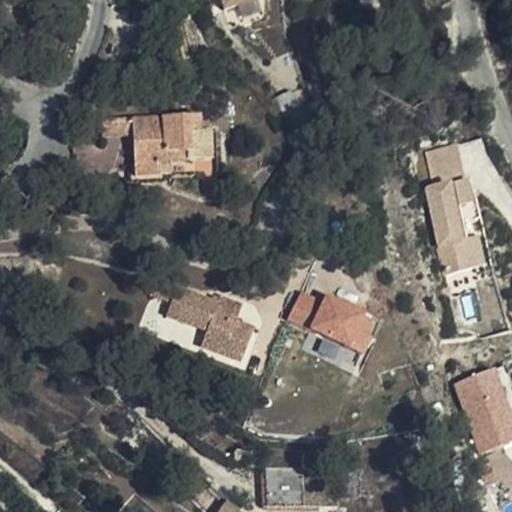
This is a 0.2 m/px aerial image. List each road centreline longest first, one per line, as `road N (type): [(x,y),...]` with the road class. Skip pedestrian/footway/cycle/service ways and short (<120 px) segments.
road 1 (residential): [(97,0),(78,71),(23,178),(0,201)]
road 2 (unclassified): [(472,0),(511,116)]
